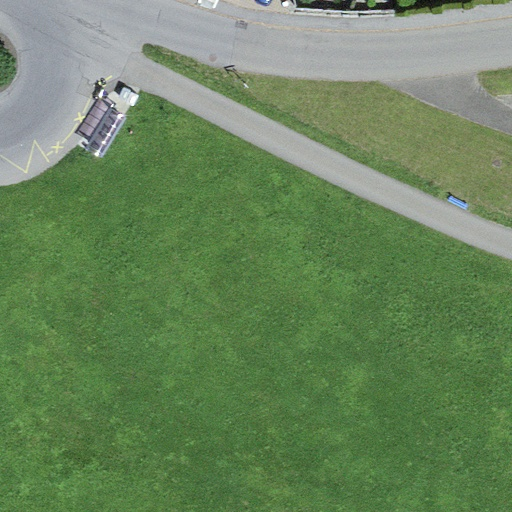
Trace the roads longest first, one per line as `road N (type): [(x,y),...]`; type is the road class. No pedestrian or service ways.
road 1 (track): [(82,0),(131,67),(511,239)]
road 2 (tertiary): [(82,0),(223,46),(284,53),(428,55),(511,44)]
